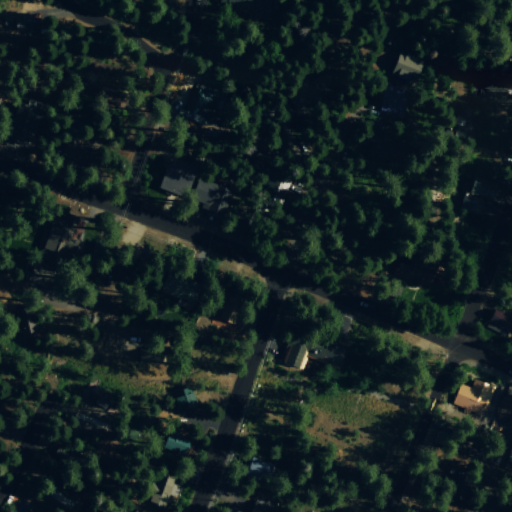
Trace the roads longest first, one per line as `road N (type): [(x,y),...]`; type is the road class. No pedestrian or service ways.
road 1 (residential): [(0,163),(511,367)]
road 2 (residential): [(385,511),(511,183)]
road 3 (residential): [(193,511),(281,272)]
road 4 (residential): [(281,272),(370,57)]
road 5 (residential): [(120,208),(192,0)]
road 6 (residential): [(162,71),(137,42),(63,0)]
